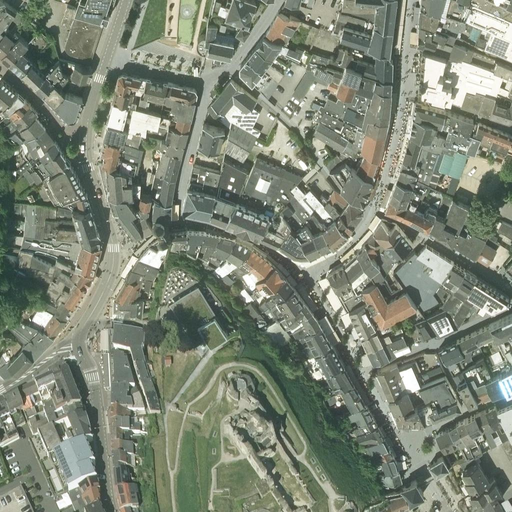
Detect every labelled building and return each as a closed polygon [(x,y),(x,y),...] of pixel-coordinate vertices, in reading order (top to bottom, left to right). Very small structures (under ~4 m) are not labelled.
[(0,0),(0,31),(1,30),(15,12),(5,3),(6,2),(1,0),(0,0)] [(80,0),(78,8),(77,8),(105,16),(105,18),(107,19),(109,14),(110,14),(111,13),(114,0),(80,0)] [(212,0),(210,10),(213,11),(218,13),(218,14),(248,24),(256,1),(254,0),(231,0),(231,3),(226,1),(224,8),(220,6),(221,3),(216,1),(215,0),(212,0)] [(341,12),(339,12),(333,34),(339,36),(340,37),(389,52),(390,47),(391,39),(392,38),(392,37),(391,37),(392,30),(393,30),(393,28),(392,28),(393,20),(395,0),(380,0),(380,3),(375,2),(374,12),(353,12),(353,13),(341,12)] [(342,0),(341,12),(353,13),(353,12),(374,12),(375,2),(380,3),(380,0),(342,0)] [(467,0),(420,0),(420,4),(462,17),(467,19),(466,21),(491,32),(491,31),(511,40),(511,20),(489,10),(487,10),(467,0)] [(467,0),(487,10),(491,0),(467,0)] [(491,0),(487,10),(489,10),(511,20),(511,8),(502,4),(503,0),(491,0)] [(511,0),(503,0),(502,4),(511,8),(511,0)] [(90,59),(91,59),(91,58),(92,58),(105,18),(105,16),(77,8),(78,8),(67,4),(61,22),(70,25),(65,44),(65,46),(65,48),(67,51),(71,53),(90,59)] [(456,33),(460,36),(461,31),(462,30),(464,28),(466,24),(465,21),(466,22),(466,21),(467,19),(462,17),(420,4),(419,22),(456,33)] [(204,51),(208,52),(212,53),(212,57),(214,57),(214,59),(220,60),(221,55),(230,57),(231,56),(234,41),(240,43),(241,44),(244,40),(251,31),(242,25),(235,35),(234,38),(214,34),(217,25),(210,23),(213,11),(210,10),(208,17),(205,16),(204,19),(208,20),(205,34),(203,34),(202,35),(201,35),(200,36),(199,37),(198,38),(197,40),(197,41),(197,44),(197,45),(197,46),(198,47),(198,48),(198,49),(199,49),(200,50),(201,51),(203,51),(204,51)] [(266,32),(286,43),(291,33),(291,34),(295,27),(296,28),(300,20),(278,11),(266,32)] [(456,33),(419,22),(418,31),(452,41),(453,40),(461,45),(464,39),(459,36),(460,36),(456,33)] [(1,30),(0,31),(0,53),(11,64),(23,49),(29,42),(20,34),(15,30),(13,33),(5,26),(1,30)] [(446,55),(470,62),(474,51),(461,45),(453,40),(452,41),(418,31),(417,43),(425,45),(425,46),(433,49),(433,48),(446,53),(446,55)] [(511,40),(491,31),(491,32),(484,49),(511,60),(511,40)] [(256,45),(273,57),(278,50),(286,53),(286,52),(294,56),(297,50),(264,35),(256,45)] [(393,57),(389,53),(378,49),(377,51),(355,44),(353,52),(340,48),(339,49),(338,49),(335,59),(335,60),(362,69),(362,71),(392,77),(393,57)] [(278,82),(284,74),(268,63),(273,57),(256,45),(248,55),(267,72),(270,74),(269,75),(273,78),(273,77),(278,82)] [(470,62),(446,55),(424,47),(423,50),(422,50),(421,50),(420,50),(420,51),(419,51),(419,52),(419,53),(419,54),(420,55),(421,56),(420,61),(421,61),(419,75),(419,76),(416,75),(415,81),(419,82),(418,92),(418,93),(428,96),(444,100),(450,102),(451,101),(452,100),(454,101),(456,104),(458,102),(460,103),(461,105),(489,114),(497,92),(499,87),(499,86),(504,74),(494,70),(493,71),(470,62)] [(11,64),(23,74),(34,61),(32,60),(39,52),(36,50),(31,56),(23,49),(11,64)] [(367,82),(391,90),(392,77),(362,71),(362,69),(335,60),(335,59),(333,59),(320,55),(312,52),(306,68),(330,79),(333,72),(341,75),(367,83),(367,82)] [(267,72),(248,55),(240,65),(240,70),(254,84),(267,72)] [(37,57),(34,61),(23,74),(36,86),(52,69),(50,68),(49,69),(37,57)] [(60,59),(52,69),(36,86),(43,94),(44,95),(65,72),(61,59),(60,59)] [(61,59),(65,72),(71,74),(89,80),(92,68),(61,59)] [(511,76),(511,66),(495,60),(491,69),(494,70),(504,74),(511,76)] [(71,74),(65,72),(44,95),(54,105),(67,92),(61,86),(71,74)] [(115,90),(133,93),(143,95),(146,78),(122,72),(119,75),(116,87),(115,90)] [(273,78),(269,75),(270,74),(267,72),(254,84),(268,98),(278,82),(273,77),(273,78)] [(324,106),(326,107),(353,118),(361,99),(369,102),(373,103),(373,106),(377,108),(377,107),(389,112),(391,90),(367,82),(367,83),(341,75),(333,72),(330,79),(327,87),(332,89),(334,90),(345,95),(343,100),(339,98),(337,102),(330,99),(328,97),(324,106)] [(0,104),(4,108),(19,93),(18,93),(19,92),(17,90),(16,91),(12,87),(12,86),(11,87),(7,83),(7,82),(6,83),(2,79),(3,79),(2,78),(2,79),(0,82),(0,104)] [(168,82),(146,78),(143,95),(133,93),(132,100),(135,100),(134,106),(133,106),(127,131),(145,135),(146,125),(152,126),(158,127),(161,116),(163,107),(165,95),(168,82)] [(207,108),(230,127),(232,121),(257,136),(258,135),(260,131),(252,127),(260,112),(259,111),(251,106),(257,99),(232,78),(207,108)] [(195,88),(168,82),(165,95),(195,102),(197,92),(195,88)] [(112,101),(112,102),(133,106),(134,106),(135,100),(132,100),(133,93),(115,90),(112,101)] [(83,97),(67,92),(54,105),(67,118),(77,116),(77,115),(83,97)] [(511,98),(502,94),(497,92),(489,114),(509,121),(511,119),(511,98)] [(4,108),(10,113),(26,99),(24,97),(24,98),(19,93),(4,108)] [(191,117),(195,102),(165,95),(163,107),(170,109),(169,110),(179,112),(179,116),(191,119),(191,117)] [(14,121),(31,105),(26,99),(10,113),(8,115),(14,121)] [(377,113),(388,118),(389,112),(377,107),(377,108),(373,106),(373,103),(369,102),(361,99),(353,118),(364,123),(367,113),(370,114),(377,113)] [(473,122),(474,119),(462,115),(445,109),(415,101),(413,114),(469,133),(473,122)] [(109,127),(127,131),(133,106),(112,102),(111,108),(110,108),(110,109),(112,109),(108,123),(110,124),(109,127)] [(20,128),(35,114),(38,112),(31,105),(14,121),(20,128)] [(326,107),(324,106),(321,105),(313,119),(319,122),(319,121),(324,111),(326,107)] [(388,119),(388,118),(377,113),(370,114),(367,113),(364,123),(353,118),(326,107),(324,111),(356,125),(385,131),(388,119)] [(188,131),(191,119),(179,116),(179,112),(169,110),(168,117),(169,117),(169,119),(177,121),(176,128),(188,131)] [(356,125),(324,111),(319,121),(335,131),(379,158),(382,147),(385,131),(356,125)] [(35,114),(20,128),(21,128),(7,139),(12,145),(14,143),(18,147),(20,145),(22,147),(45,126),(35,114)] [(478,124),(473,122),(469,133),(413,114),(410,131),(456,147),(458,147),(459,146),(457,145),(458,141),(466,144),(467,141),(469,142),(466,150),(475,153),(477,146),(479,141),(480,137),(472,134),(473,130),(475,131),(478,124)] [(146,125),(145,135),(146,135),(146,134),(156,136),(155,138),(184,145),(188,131),(176,128),(177,121),(169,119),(169,117),(168,117),(161,116),(158,127),(152,126),(146,125)] [(257,136),(232,121),(230,127),(225,151),(243,161),(257,136)] [(348,164),(373,175),(379,158),(335,131),(319,121),(319,122),(313,133),(329,142),(343,151),(339,155),(339,156),(348,164)] [(473,130),(472,134),(480,137),(479,141),(490,145),(496,129),(479,122),(478,124),(475,131),(473,130)] [(198,144),(220,150),(225,129),(203,123),(198,144)] [(46,127),(45,126),(22,147),(26,151),(23,153),(19,157),(20,158),(52,135),(46,127)] [(140,147),(144,147),(145,141),(145,138),(146,135),(145,135),(127,131),(109,127),(106,136),(105,136),(103,142),(140,149),(140,147)] [(511,154),(511,135),(496,129),(490,145),(498,148),(498,149),(511,154)] [(456,147),(410,131),(408,140),(407,144),(403,159),(400,167),(416,173),(414,179),(431,187),(430,187),(435,189),(441,172),(434,170),(440,151),(453,155),(456,147)] [(20,158),(25,164),(27,166),(41,151),(43,150),(55,140),(52,135),(20,158)] [(145,141),(144,147),(153,149),(154,147),(163,149),(162,150),(182,154),(184,145),(155,138),(154,143),(145,141)] [(61,148),(55,140),(43,150),(41,151),(27,166),(25,164),(17,171),(21,177),(23,175),(24,176),(21,179),(12,190),(19,195),(23,189),(26,191),(42,179),(35,168),(61,148)] [(135,172),(140,149),(103,142),(101,152),(105,153),(102,163),(106,164),(106,168),(105,169),(132,175),(132,171),(135,172)] [(42,179),(60,167),(69,160),(61,148),(35,168),(42,179)] [(156,172),(175,179),(175,178),(182,154),(162,150),(160,160),(159,160),(156,172)] [(336,165),(329,170),(335,178),(343,172),(340,170),(344,164),(348,164),(339,156),(339,155),(337,154),(337,155),(332,158),(336,165)] [(222,159),(219,171),(214,193),(210,216),(226,222),(230,210),(231,210),(236,201),(237,200),(240,190),(241,190),(249,171),(224,158),(224,159),(222,159)] [(230,210),(226,222),(245,229),(260,236),(279,212),(280,211),(287,203),(294,195),(288,188),(289,188),(290,189),(296,183),(301,178),(285,170),(283,169),(257,159),(244,190),(243,190),(242,190),(241,190),(240,190),(237,200),(236,201),(231,210),(230,210)] [(60,167),(42,179),(43,181),(41,182),(42,183),(36,186),(43,200),(49,197),(55,206),(69,202),(73,199),(87,193),(79,179),(71,162),(69,160),(60,167)] [(340,170),(343,172),(347,174),(341,185),(362,199),(365,197),(373,175),(348,164),(344,164),(340,170)] [(400,167),(396,178),(412,184),(411,187),(421,192),(427,195),(430,187),(431,187),(414,179),(416,173),(400,167)] [(132,175),(105,169),(105,170),(105,175),(106,177),(107,177),(107,178),(108,195),(109,197),(110,199),(138,199),(140,199),(140,195),(141,181),(133,181),(132,175)] [(210,216),(214,193),(219,171),(206,169),(203,184),(189,180),(183,207),(185,211),(208,216),(210,216)] [(9,182),(6,182),(6,188),(2,197),(4,198),(8,189),(11,190),(16,181),(16,172),(9,172),(9,182)] [(154,200),(172,203),(172,202),(175,179),(156,172),(155,173),(151,188),(151,190),(152,196),(150,196),(150,198),(154,202),(154,200)] [(343,172),(335,178),(340,185),(341,185),(347,174),(343,172)] [(396,178),(392,189),(418,199),(421,192),(411,187),(412,184),(396,178)] [(320,204),(317,201),(319,198),(310,188),(305,193),(296,183),(290,189),(289,188),(288,188),(294,195),(295,194),(311,213),(323,227),(322,228),(332,244),(334,244),(335,243),(348,231),(320,204)] [(334,189),(328,199),(333,203),(332,204),(353,224),(363,210),(363,207),(359,205),(334,189)] [(392,189),(389,196),(414,206),(415,207),(415,206),(418,199),(392,189)] [(55,206),(55,207),(55,208),(80,210),(90,206),(87,193),(73,199),(69,202),(55,206)] [(469,205),(455,198),(445,193),(442,198),(437,210),(428,205),(430,202),(423,198),(418,207),(417,207),(416,208),(411,219),(429,228),(452,243),(475,257),(477,255),(482,243),(490,226),(494,217),(469,205)] [(294,195),(287,203),(294,211),(304,224),(307,223),(313,232),(322,228),(323,227),(311,213),(295,194),(294,195)] [(328,200),(322,194),(319,198),(317,201),(320,204),(348,231),(353,224),(332,204),(333,203),(328,199),(328,200)] [(136,211),(122,222),(127,228),(132,236),(136,237),(143,233),(140,226),(135,219),(145,213),(149,211),(150,198),(150,196),(140,195),(140,199),(138,199),(136,211)] [(411,219),(416,208),(417,207),(415,206),(415,207),(414,206),(389,196),(386,207),(400,213),(411,219)] [(115,212),(122,222),(136,211),(138,199),(110,199),(110,201),(111,201),(115,212)] [(153,209),(153,215),(153,218),(154,218),(155,217),(156,217),(159,217),(161,217),(162,218),(164,219),(164,220),(171,219),(171,218),(171,216),(171,207),(172,207),(172,203),(154,200),(154,202),(153,206),(153,209)] [(285,233),(277,243),(294,254),(300,255),(302,255),(310,255),(311,254),(321,250),(323,249),(322,249),(313,232),(307,223),(304,224),(294,211),(287,203),(280,211),(279,212),(291,225),(285,233)] [(11,204),(10,212),(21,213),(21,205),(11,204)] [(55,208),(55,207),(21,204),(21,205),(21,213),(20,214),(26,215),(26,221),(24,233),(31,233),(51,235),(82,237),(101,240),(101,236),(90,207),(90,206),(80,210),(55,208)] [(277,243),(285,233),(291,225),(279,212),(260,236),(277,243)] [(140,226),(143,233),(153,228),(150,222),(145,213),(135,219),(140,226)] [(154,218),(153,218),(153,219),(153,221),(153,222),(153,223),(154,224),(155,225),(156,225),(158,226),(159,226),(162,226),(163,226),(167,225),(169,224),(169,223),(171,219),(164,220),(164,219),(162,218),(161,217),(159,217),(156,217),(155,217),(154,218)] [(396,256),(405,248),(413,242),(396,223),(381,217),(373,230),(375,232),(374,233),(370,238),(369,237),(391,268),(397,257),(396,256)] [(511,225),(494,217),(490,226),(498,229),(496,232),(505,235),(511,225)] [(170,227),(169,224),(167,225),(163,226),(162,226),(159,226),(160,232),(161,235),(162,238),(161,239),(160,239),(159,237),(159,240),(159,241),(159,242),(161,243),(168,246),(171,231),(170,227)] [(332,244),(322,228),(313,232),(322,249),(332,244)] [(167,251),(187,252),(188,229),(174,231),(171,231),(168,246),(167,251)] [(188,229),(187,252),(187,259),(196,262),(205,229),(191,229),(188,229)] [(201,270),(205,273),(221,233),(219,233),(206,230),(206,229),(205,229),(196,262),(202,266),(201,270)] [(93,273),(94,272),(96,262),(101,243),(101,240),(82,237),(51,235),(31,233),(24,233),(24,235),(21,248),(27,250),(46,256),(63,260),(70,265),(76,266),(93,273)] [(231,247),(235,238),(221,233),(205,273),(211,277),(221,263),(231,247)] [(156,238),(149,244),(165,257),(166,258),(166,256),(167,251),(168,246),(161,243),(159,242),(159,241),(159,240),(159,237),(156,238)] [(385,277),(391,268),(369,237),(368,238),(369,238),(365,242),(364,243),(358,250),(357,251),(370,272),(375,281),(381,293),(391,288),(385,277)] [(244,258),(252,245),(235,238),(231,247),(221,263),(211,277),(219,283),(238,263),(243,257),(244,258)] [(484,242),(477,255),(488,262),(499,243),(490,238),(486,243),(484,242)] [(163,272),(166,258),(165,257),(149,244),(143,251),(138,257),(160,269),(159,270),(163,272)] [(426,245),(427,245),(426,244),(426,245),(421,250),(418,253),(415,251),(394,272),(399,279),(399,280),(406,289),(417,305),(421,311),(422,311),(432,306),(440,301),(432,293),(453,261),(451,260),(451,261),(445,257),(445,256),(445,257),(439,253),(438,252),(438,253),(433,249),(432,248),(432,249),(426,245)] [(238,263),(219,283),(227,289),(229,287),(230,286),(249,271),(265,255),(252,245),(244,258),(243,257),(238,263)] [(63,260),(46,256),(21,248),(20,250),(20,251),(17,263),(0,257),(0,266),(14,271),(25,277),(31,279),(44,290),(66,298),(76,302),(86,284),(87,282),(93,273),(76,266),(70,265),(63,260)] [(343,263),(352,280),(351,281),(357,291),(361,289),(375,281),(370,272),(357,251),(343,263)] [(238,295),(275,264),(265,255),(249,271),(230,286),(238,295)] [(138,257),(133,266),(145,273),(143,277),(152,279),(152,280),(156,282),(161,282),(162,276),(158,273),(159,270),(160,269),(138,257)] [(442,305),(442,304),(464,269),(453,261),(432,293),(440,301),(442,305)] [(329,274),(343,300),(354,294),(354,293),(355,293),(355,292),(357,291),(351,281),(352,280),(343,263),(330,271),(329,274)] [(265,291),(286,276),(276,264),(275,264),(238,295),(246,306),(247,306),(265,291)] [(143,277),(145,273),(133,266),(125,279),(141,281),(140,283),(153,293),(156,282),(152,280),(152,279),(143,277)] [(454,312),(476,276),(464,269),(442,304),(454,311),(454,312)] [(293,286),(286,276),(265,291),(247,306),(246,306),(242,311),(251,321),(293,286)] [(481,315),(491,310),(508,302),(508,297),(491,286),(476,276),(454,312),(456,316),(459,321),(467,309),(472,313),(468,320),(468,321),(481,315)] [(125,279),(115,297),(130,299),(151,301),(153,293),(140,283),(141,281),(125,279)] [(417,305),(406,289),(395,295),(393,291),(383,297),(381,293),(375,281),(361,289),(368,300),(376,315),(382,325),(390,321),(389,321),(408,310),(417,305)] [(294,285),(293,286),(251,321),(261,336),(268,330),(267,328),(278,321),(285,316),(305,301),(294,285)] [(361,289),(357,291),(355,292),(355,293),(354,293),(354,294),(343,300),(349,309),(349,310),(368,300),(361,289)] [(76,302),(66,298),(44,290),(41,298),(58,304),(56,306),(47,302),(45,307),(51,309),(56,310),(69,313),(76,302)] [(215,315),(214,315),(200,293),(175,308),(196,342),(204,337),(210,347),(215,344),(228,336),(215,315)] [(130,299),(115,297),(114,297),(113,316),(115,316),(124,316),(142,318),(142,319),(149,319),(150,312),(151,303),(151,301),(130,299)] [(31,305),(13,298),(10,305),(28,311),(31,305)] [(368,300),(349,310),(356,325),(376,315),(368,300)] [(285,316),(278,321),(283,327),(285,330),(302,320),(303,317),(312,311),(305,301),(285,316)] [(425,316),(436,331),(436,332),(438,335),(458,326),(454,317),(456,316),(454,312),(454,311),(442,304),(442,305),(439,306),(441,309),(426,316),(425,316)] [(422,311),(421,311),(417,305),(408,310),(415,327),(414,328),(418,339),(436,332),(436,331),(425,316),(426,316),(422,311)] [(51,309),(45,307),(45,308),(40,306),(35,314),(31,321),(40,324),(44,327),(52,335),(54,333),(66,317),(69,313),(56,310),(51,309)] [(268,330),(261,336),(277,352),(292,342),(297,340),(322,326),(316,316),(312,311),(303,317),(302,320),(305,325),(289,336),(285,330),(283,327),(278,321),(267,328),(268,330)] [(511,313),(490,324),(501,347),(492,353),(484,357),(475,362),(481,374),(482,374),(485,379),(499,372),(507,388),(511,385),(511,313)] [(376,315),(356,325),(361,335),(376,328),(377,328),(382,325),(376,315)] [(33,355),(52,335),(44,327),(40,324),(31,321),(30,322),(16,318),(9,326),(25,341),(23,343),(33,355)] [(126,327),(126,321),(115,319),(114,325),(113,331),(116,331),(125,333),(126,327)] [(361,335),(367,348),(403,333),(403,332),(401,327),(394,329),(390,321),(382,325),(377,328),(376,328),(361,335)] [(490,324),(484,327),(473,332),(479,342),(489,338),(492,346),(490,347),(492,353),(501,347),(490,324)] [(158,331),(149,330),(148,336),(150,336),(165,338),(167,327),(159,325),(158,331)] [(310,345),(327,335),(322,326),(297,340),(297,341),(300,340),(302,343),(308,340),(310,345)] [(418,339),(414,328),(403,332),(403,333),(367,348),(370,353),(373,361),(390,355),(411,346),(410,343),(418,339)] [(456,340),(464,355),(466,359),(469,365),(474,362),(471,356),(482,350),(479,343),(479,342),(473,332),(456,340)] [(144,367),(141,349),(143,348),(144,338),(115,334),(113,353),(119,354),(119,351),(127,352),(127,351),(130,352),(134,368),(135,370),(144,367)] [(327,335),(310,345),(299,352),(304,361),(305,361),(332,344),(327,335)] [(0,372),(2,374),(6,378),(18,371),(33,355),(23,343),(22,345),(16,339),(1,354),(0,353),(0,372)] [(455,359),(464,355),(456,340),(448,344),(455,359)] [(343,364),(332,344),(305,361),(315,380),(343,364)] [(447,363),(455,359),(448,344),(439,348),(447,363)] [(111,389),(112,390),(129,389),(135,388),(127,363),(124,363),(124,358),(114,356),(113,356),(111,356),(109,357),(109,358),(111,389)] [(377,369),(383,383),(415,369),(415,368),(418,367),(416,360),(399,367),(397,362),(390,364),(377,369)] [(478,399),(492,394),(485,379),(482,374),(481,374),(475,362),(474,362),(469,365),(465,367),(462,369),(478,399)] [(341,391),(354,384),(343,364),(315,380),(320,390),(321,389),(326,398),(341,391)] [(52,400),(42,403),(45,413),(26,420),(31,433),(33,439),(38,437),(58,428),(54,419),(68,412),(68,414),(81,408),(70,384),(75,382),(72,371),(69,367),(64,365),(59,365),(48,372),(51,380),(55,390),(52,400)] [(151,383),(144,367),(135,370),(140,386),(141,387),(151,383)] [(383,383),(389,397),(407,389),(408,389),(426,382),(422,373),(418,375),(415,369),(383,383)] [(462,369),(453,374),(469,403),(478,399),(462,369)] [(485,379),(492,394),(507,388),(499,372),(485,379)] [(242,374),(232,379),(226,391),(231,397),(241,398),(250,398),(256,393),(250,380),(242,374)] [(445,374),(426,382),(408,389),(407,389),(389,397),(394,408),(403,404),(405,409),(414,405),(418,403),(433,395),(438,405),(457,396),(445,374)] [(51,380),(35,387),(42,403),(52,400),(55,390),(51,380)] [(151,383),(141,387),(145,398),(155,395),(151,383)] [(324,402),(329,410),(346,401),(360,394),(354,384),(341,391),(326,398),(327,400),(324,402)] [(42,403),(35,387),(17,395),(24,411),(23,412),(26,420),(45,413),(42,403)] [(112,390),(112,399),(111,410),(131,408),(132,410),(136,410),(144,409),(141,399),(136,388),(135,389),(135,388),(129,389),(112,390)] [(334,421),(337,420),(365,404),(360,394),(346,401),(329,410),(334,421)] [(2,403),(15,430),(25,425),(21,413),(23,412),(24,411),(17,395),(2,403)] [(155,395),(145,398),(149,408),(151,415),(160,412),(158,403),(162,402),(162,397),(156,397),(155,395)] [(438,405),(433,395),(418,403),(425,420),(462,405),(457,396),(438,405)] [(511,402),(497,409),(496,409),(503,422),(510,437),(511,435),(511,402)] [(0,403),(0,423),(10,444),(19,439),(15,430),(2,403),(0,403)] [(403,404),(394,408),(394,409),(395,409),(398,416),(399,416),(400,418),(402,418),(402,419),(417,419),(417,420),(420,420),(424,420),(424,421),(425,420),(418,403),(414,405),(405,409),(403,404)] [(337,420),(344,433),(373,417),(366,404),(365,404),(337,420)] [(510,437),(503,422),(496,409),(497,409),(495,405),(486,410),(496,429),(502,441),(510,437)] [(54,419),(58,428),(84,417),(81,408),(68,414),(68,412),(54,419)] [(131,408),(111,410),(111,423),(122,423),(130,421),(130,417),(129,413),(127,413),(127,411),(132,410),(131,408)] [(136,410),(136,417),(135,417),(130,417),(130,421),(134,421),(147,417),(147,416),(144,409),(136,410)] [(486,410),(475,414),(474,415),(482,429),(485,434),(491,447),(497,444),(491,432),(496,429),(486,410)] [(302,511),(309,508),(304,501),(295,506),(263,458),(272,452),(268,447),(258,453),(239,424),(242,421),(249,418),(254,420),(263,424),(272,436),(279,433),(274,425),(272,423),(262,415),(255,412),(247,412),(242,414),(235,418),(228,422),(287,510),(283,511),(279,511),(278,511),(270,504),(266,503),(262,504),(255,510),(254,511),(302,511)] [(482,429),(474,415),(475,414),(474,414),(456,423),(466,443),(469,447),(484,440),(482,436),(485,434),(482,429)] [(38,437),(43,449),(48,461),(53,459),(86,445),(92,442),(88,429),(84,417),(58,428),(38,437)] [(348,441),(351,440),(361,434),(377,425),(373,417),(344,433),(348,441)] [(122,423),(111,423),(111,434),(131,434),(131,433),(140,433),(139,426),(134,426),(134,421),(130,421),(122,423)] [(0,423),(0,446),(1,448),(10,444),(0,423)] [(467,459),(473,456),(471,451),(469,447),(466,443),(456,423),(449,428),(448,428),(455,442),(457,441),(460,447),(465,456),(466,459),(467,459)] [(351,440),(357,452),(384,437),(377,425),(361,434),(351,440)] [(452,451),(460,447),(457,441),(455,442),(448,428),(442,431),(450,447),(452,451)] [(450,447),(442,431),(435,434),(443,448),(446,454),(452,451),(450,447)] [(131,434),(111,434),(111,446),(129,445),(139,445),(147,434),(141,435),(141,436),(131,436),(131,434)] [(502,442),(501,443),(504,448),(511,443),(511,435),(510,437),(502,441),(502,442)] [(367,459),(389,447),(388,445),(384,437),(357,452),(361,462),(367,459)] [(96,481),(91,469),(91,468),(95,467),(91,457),(86,445),(53,459),(58,470),(63,481),(68,493),(69,494),(97,483),(97,482),(96,481)] [(111,446),(112,458),(135,457),(135,456),(139,456),(139,445),(129,445),(111,446)] [(368,462),(369,464),(368,464),(369,465),(370,469),(370,470),(374,468),(382,464),(381,461),(393,454),(392,454),(389,447),(367,459),(367,460),(368,462)] [(378,477),(379,477),(398,469),(396,461),(393,454),(381,461),(382,464),(374,468),(378,477)] [(441,472),(443,470),(445,469),(449,467),(442,456),(435,461),(429,464),(432,468),(433,470),(436,474),(441,472)] [(470,495),(476,504),(487,497),(491,503),(504,495),(496,481),(497,480),(494,475),(489,478),(479,461),(477,462),(474,457),(473,456),(467,459),(466,459),(460,462),(460,463),(464,470),(463,471),(468,479),(465,481),(472,493),(470,495)] [(114,475),(125,473),(125,469),(135,468),(135,457),(112,458),(112,464),(114,475)] [(368,464),(369,464),(368,462),(367,462),(367,463),(366,463),(365,462),(364,462),(363,462),(362,463),(362,464),(361,464),(361,465),(360,465),(360,464),(359,464),(358,464),(359,465),(358,465),(358,466),(358,467),(357,467),(356,467),(355,466),(355,467),(355,468),(354,467),(353,467),(353,466),(352,466),(352,467),(352,468),(352,469),(353,469),(352,470),(351,470),(350,469),(349,469),(348,469),(347,469),(347,471),(347,472),(346,473),(345,473),(343,474),(342,475),(341,473),(340,474),(339,474),(340,477),(341,478),(349,474),(350,475),(352,474),(351,472),(353,471),(354,471),(354,473),(356,472),(355,471),(357,470),(360,473),(364,471),(362,467),(366,465),(367,467),(369,467),(368,465),(368,464)] [(133,473),(128,473),(125,473),(114,475),(116,493),(135,489),(140,489),(139,479),(138,479),(137,469),(133,469),(133,473)] [(398,469),(379,477),(382,487),(385,497),(390,494),(388,487),(389,485),(389,483),(401,479),(398,469)] [(412,482),(405,486),(406,487),(405,487),(412,497),(413,499),(420,495),(426,491),(422,483),(420,480),(418,478),(412,482)] [(100,493),(97,483),(69,494),(70,497),(69,498),(72,506),(98,494),(100,493)] [(406,487),(405,486),(404,486),(402,488),(404,490),(390,499),(392,502),(375,511),(403,511),(413,507),(410,501),(413,499),(412,497),(405,487),(406,487)] [(0,511),(32,511),(25,496),(21,488),(0,497),(0,511)] [(140,489),(135,489),(116,493),(118,503),(129,501),(129,499),(143,498),(141,488),(140,489)] [(252,491),(230,500),(235,511),(241,511),(239,506),(256,499),(252,491)] [(88,511),(101,507),(99,500),(98,494),(72,506),(75,511),(88,511)] [(220,511),(225,499),(217,497),(211,511),(220,511)] [(118,503),(119,511),(125,511),(130,511),(130,510),(144,507),(145,507),(143,498),(129,499),(129,501),(118,503)]
